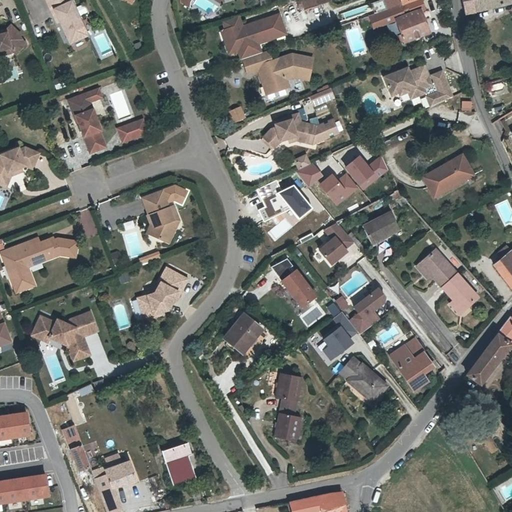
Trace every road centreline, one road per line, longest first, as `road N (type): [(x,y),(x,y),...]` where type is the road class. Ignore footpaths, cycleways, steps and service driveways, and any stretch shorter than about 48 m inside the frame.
road 1 (residential): [(207,154),(229,204),(232,262),(174,358),(248,499)]
road 2 (residential): [(511,305),(407,444),(372,475)]
road 3 (residential): [(457,0),(467,59),(511,171)]
road 4 (residential): [(162,0),(160,41),(207,154)]
road 5 (residential): [(73,201),(207,154)]
road 6 (residential): [(372,475),(248,499)]
